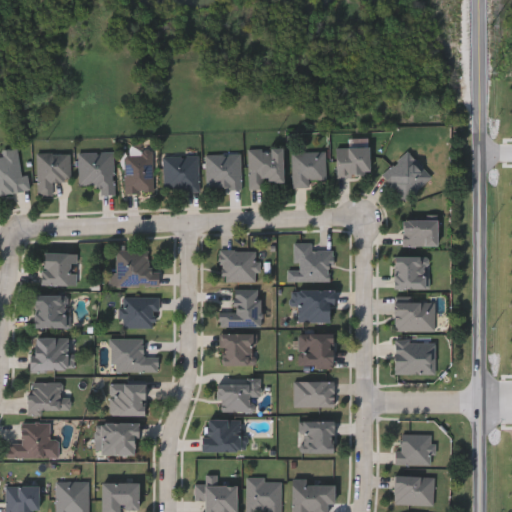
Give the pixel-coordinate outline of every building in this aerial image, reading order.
[(367,146),(367,175),(334,175),(334,146),(367,146)] [(0,192),(0,156),(1,156),(0,148),(17,147),(19,173),(27,173),(28,190),(0,192)] [(247,147),(281,147),(281,184),(247,184),(247,147)] [(152,191),(123,191),(123,149),(152,149),(152,191)] [(112,150),(112,193),(99,193),(99,183),(78,183),(78,150),(112,150)] [(291,150),(324,150),(324,179),(308,179),(308,186),(291,186),(291,150)] [(407,150),(430,175),(403,200),(380,174),(407,150)] [(36,152),(69,152),(69,180),(51,180),(51,194),(36,194),(36,152)] [(240,187),(205,187),(205,152),(240,152),(240,187)] [(197,189),(162,189),(162,154),(197,154),(197,189)] [(435,244),(401,244),(401,219),(435,219),(435,244)] [(331,249),(331,279),(287,279),(287,268),(293,268),(293,241),(310,241),(310,249),(331,249)] [(115,248),(148,248),(148,272),(158,272),(158,285),(115,285),(115,248)] [(219,248),(256,248),(256,279),(219,279),(219,248)] [(39,284),(39,251),(76,251),(76,284),(39,284)] [(428,288),(392,288),(392,255),(428,255),(428,288)] [(218,309),(232,309),(232,288),(260,288),(260,325),(218,325),(218,309)] [(331,288),(331,321),(296,321),(296,304),(290,304),(290,288),(331,288)] [(32,327),(32,294),(68,294),(68,327),(32,327)] [(121,295),(156,295),(156,327),(121,327),(121,295)] [(433,298),(433,329),(393,329),(393,298),(433,298)] [(254,364),(218,364),(219,332),(254,332),(254,364)] [(331,332),(331,365),(297,365),(297,332),(331,332)] [(29,336),(68,336),(68,371),(29,371),(29,336)] [(158,371),(110,371),(110,336),(143,336),(143,355),(158,355),(158,371)] [(392,373),(392,339),(434,339),(434,373),(392,373)] [(260,395),(249,395),(249,411),(217,411),(217,376),(260,376),(260,395)] [(292,380),(332,380),(332,405),(292,405),(292,380)] [(63,394),(69,394),(69,413),(26,413),(26,381),(63,381),(63,394)] [(109,382),(144,382),(144,415),(109,415),(109,382)] [(239,418),(239,450),(202,451),(201,419),(239,418)] [(332,419),(332,452),(298,452),(298,419),(332,419)] [(49,438),(57,438),(57,457),(8,457),(8,442),(20,442),(20,421),(49,422),(49,438)] [(100,454),(100,422),(136,422),(136,454),(100,454)] [(395,463),(395,434),(432,434),(432,463),(395,463)] [(433,504),(392,503),(393,474),(433,475),(433,504)] [(245,511),(245,477),(280,477),(280,511),(245,511)] [(55,511),(55,480),(87,480),(87,511),(55,511)] [(100,511),(100,482),(136,482),(136,509),(119,509),(119,511),(100,511)] [(193,482),(235,482),(235,511),(202,511),(202,499),(193,499),(193,482)] [(290,511),(290,482),(331,482),(331,511),(290,511)] [(5,511),(5,484),(37,484),(37,511),(5,511)]
